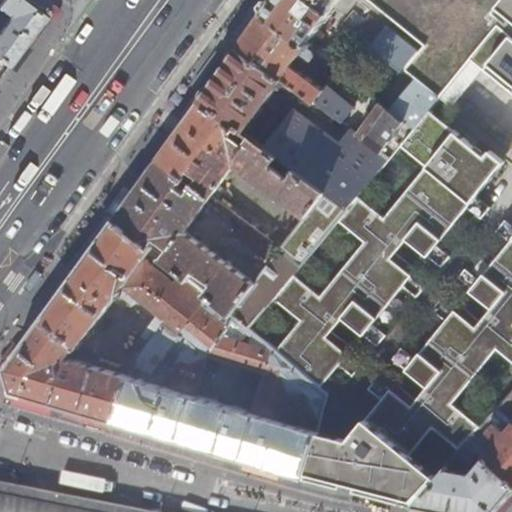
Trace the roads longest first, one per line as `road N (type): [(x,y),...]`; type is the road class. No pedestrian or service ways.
road 1 (primary): [(0,262),(201,0)]
road 2 (residential): [(0,439),(303,511)]
road 3 (primary): [(124,11),(0,184)]
